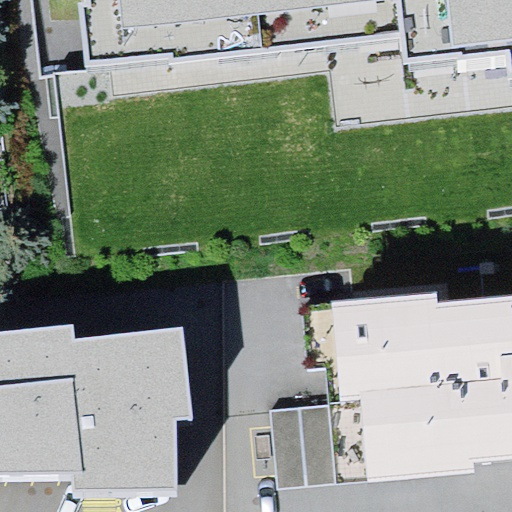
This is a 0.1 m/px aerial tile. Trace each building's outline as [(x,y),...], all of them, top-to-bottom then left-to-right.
[(264,242),(236,0),(81,0),(83,10),(75,8),(81,68),(50,71),(70,265),(264,242)] [(458,217),(430,0),(236,0),(264,242),(458,217)] [(511,0),(430,0),(458,217),(511,210),(511,0)] [(511,465),(511,313),(312,330),(324,480),(511,465)] [(0,482),(66,483),(66,494),(176,495),(177,427),(194,426),(183,333),(75,346),(72,331),(0,338),(0,482)]
